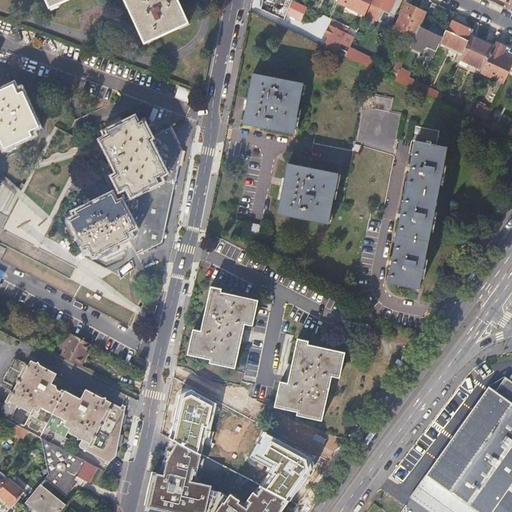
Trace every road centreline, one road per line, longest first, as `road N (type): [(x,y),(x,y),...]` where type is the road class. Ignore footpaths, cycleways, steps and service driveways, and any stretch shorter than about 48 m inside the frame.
road 1 (residential): [(125,511),(234,0)]
road 2 (secondary): [(491,275),(318,511)]
road 3 (secondary): [(340,511),(453,360)]
road 4 (unknown): [(511,364),(481,381),(400,489)]
